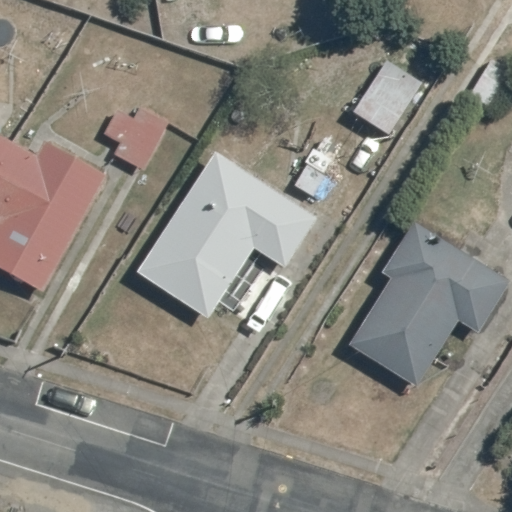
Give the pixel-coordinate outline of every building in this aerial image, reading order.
[(425,89),(389,65),(354,117),(391,141),(425,89)] [(124,100),(108,127),(120,135),(110,153),(123,161),(141,172),(168,126),(124,100)] [(0,103),(0,221),(5,224),(0,233),(0,272),(45,297),(101,192),(115,166),(39,125),(28,145),(0,130),(11,109),(0,103)] [(238,309),(269,261),(284,270),(286,266),(303,277),(333,230),(316,219),(219,157),(141,280),(211,325),(226,302),(238,309)] [(511,286),(511,284),(418,226),(386,277),(393,281),(350,350),(419,393),(461,325),(480,338),(511,286)]
